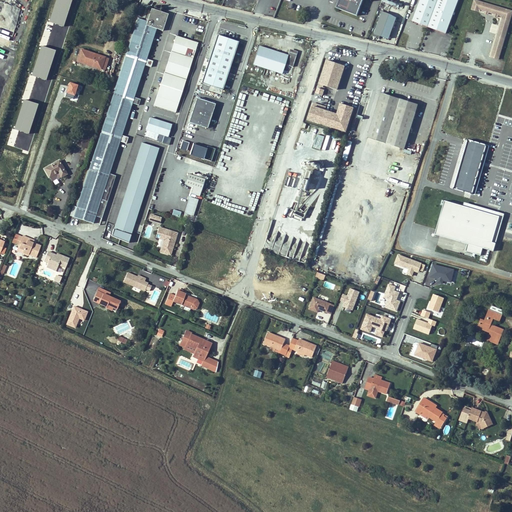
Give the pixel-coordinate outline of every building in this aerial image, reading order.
[(337,0),(335,7),(356,15),(361,0),(337,0)] [(446,34),(458,0),(420,0),(412,21),(446,34)] [(511,12),(511,11),(474,0),(472,9),(479,11),(480,9),(482,10),(486,11),(488,12),(495,14),(497,15),(501,16),(503,16),(503,19),(491,57),(498,59),(511,12)] [(126,51),(146,58),(156,27),(161,29),(166,13),(150,7),(145,20),(137,18),(126,51)] [(388,39),(395,20),(394,18),(382,13),(374,34),(388,39)] [(154,104),(175,111),(199,41),(176,34),(154,104)] [(219,34),(203,82),(224,90),(240,42),(219,34)] [(290,54),(261,44),(254,63),(283,73),(286,63),(294,66),(298,53),(291,51),(290,54)] [(106,57),(81,49),(77,62),(105,70),(109,59),(106,58),(106,57)] [(146,58),(126,51),(71,217),(91,224),(94,217),(99,218),(113,175),(108,174),(118,142),(123,143),(126,137),(121,135),(131,103),(137,105),(139,98),(133,96),(144,64),(149,66),(151,59),(146,58)] [(345,66),(327,60),(319,84),(337,90),(345,66)] [(419,104),(381,91),(368,136),(405,148),(419,104)] [(198,97),(189,121),(208,128),(216,104),(198,97)] [(310,106),(306,120),(346,133),(354,108),(339,103),(335,114),(310,106)] [(149,118),(145,131),(159,135),(157,142),(169,145),(171,138),(168,137),(171,124),(149,118)] [(354,132),(350,130),(341,157),(346,159),(354,132)] [(324,137),(317,134),(313,147),(320,149),(324,137)] [(86,140),(78,138),(76,143),(84,146),(86,140)] [(466,139),(452,187),(475,193),(487,145),(466,139)] [(182,141),(179,149),(186,151),(189,143),(182,141)] [(193,144),(189,156),(211,162),(214,150),(193,144)] [(160,152),(137,145),(112,226),(135,232),(160,152)] [(59,176),(65,174),(58,161),(43,168),(48,176),(57,172),(59,176)] [(300,190),(306,192),(310,172),(305,171),(300,190)] [(190,192),(200,195),(205,178),(188,173),(185,183),(193,186),(190,192)] [(193,215),(198,199),(190,196),(184,213),(193,215)] [(463,206),(445,201),(435,234),(469,244),(467,251),(481,255),(483,248),(494,251),(501,228),(505,214),(475,206),(464,203),(463,206)] [(170,250),(177,233),(159,226),(156,232),(160,234),(159,237),(163,239),(159,250),(165,253),(167,249),(170,250)] [(110,229),(106,238),(119,242),(122,233),(110,229)] [(124,234),(120,242),(133,247),(137,238),(124,234)] [(37,247),(30,244),(26,242),(27,239),(20,236),(19,237),(16,244),(15,247),(21,249),(20,251),(25,253),(33,256),(37,247)] [(20,251),(21,249),(15,247),(14,251),(24,255),(25,253),(20,251)] [(46,263),(46,265),(45,267),(54,271),(55,268),(57,265),(63,268),(67,258),(59,255),(58,256),(47,252),(43,262),(46,263)] [(394,265),(405,269),(403,275),(416,279),(422,263),(397,254),(394,265)] [(452,282),(454,269),(431,264),(426,284),(442,287),(444,280),(452,282)] [(144,282),(145,280),(137,277),(127,273),(123,282),(145,291),(145,289),(149,291),(152,286),(147,284),(148,283),(144,282)] [(333,289),(335,285),(325,281),(323,286),(333,289)] [(388,284),(383,298),(386,299),(383,307),(397,312),(400,302),(397,300),(399,292),(394,291),(396,287),(388,284)] [(346,295),(344,301),(348,303),(346,307),(355,310),(362,292),(353,289),(350,296),(346,295)] [(97,305),(101,296),(106,298),(107,294),(97,290),(91,303),(97,305)] [(195,300),(192,299),(193,298),(185,295),(186,294),(177,290),(175,296),(169,293),(165,304),(171,306),(173,301),(194,310),(197,308),(199,303),(197,300),(195,299),(195,300)] [(438,313),(444,298),(433,294),(427,308),(438,313)] [(106,298),(101,296),(97,305),(104,308),(105,306),(110,309),(115,311),(118,303),(106,298)] [(328,312),(331,303),(314,296),(309,308),(317,311),(319,308),(328,312)] [(503,330),(491,325),(493,318),(496,312),(502,315),(503,315),(505,310),(491,305),(484,322),(481,321),(478,327),(488,331),(488,330),(491,331),(491,332),(488,340),(498,344),(503,330)] [(201,316),(217,325),(222,316),(205,308),(201,316)] [(416,318),(412,329),(428,335),(432,325),(435,326),(436,321),(428,319),(430,313),(422,310),(419,319),(416,318)] [(500,321),(502,315),(496,312),(493,318),(500,321)] [(390,318),(382,316),(381,319),(365,314),(360,330),(384,338),(390,318)] [(209,348),(199,344),(201,339),(191,334),(191,335),(186,332),(181,343),(186,346),(185,348),(184,349),(194,354),(199,356),(198,359),(203,361),(205,357),(209,348)] [(285,339),(268,332),(264,343),(271,346),(270,349),(277,352),(278,349),(281,350),(284,344),(285,339)] [(295,350),(299,340),(293,338),(289,346),(289,348),(295,350)] [(211,343),(201,339),(199,344),(209,348),(211,343)] [(312,357),(317,346),(299,339),(299,340),(295,350),(298,351),(304,354),(312,357)] [(416,351),(410,350),(409,356),(433,362),(437,346),(430,344),(430,346),(418,343),(416,351)] [(289,346),(284,344),(281,350),(278,349),(277,352),(286,356),(289,348),(289,346)] [(216,362),(205,357),(203,361),(201,366),(214,372),(216,362)] [(190,371),(192,364),(180,359),(178,365),(190,371)] [(349,367),(332,361),(331,364),(348,370),(349,367)] [(344,380),(348,370),(331,364),(328,374),(327,377),(342,383),(343,380),(344,380)] [(387,394),(390,384),(381,380),(374,378),(374,379),(369,377),(365,386),(370,388),(370,390),(368,395),(375,398),(378,391),(387,394)] [(359,407),(361,400),(354,397),(352,405),(358,407),(359,407)] [(445,415),(442,413),(443,413),(435,408),(428,403),(429,401),(424,398),(419,406),(424,409),(421,412),(429,417),(436,422),(435,424),(441,428),(447,418),(444,416),(445,415)] [(421,412),(424,409),(419,406),(416,411),(428,419),(429,417),(421,412)] [(491,424),(487,415),(484,414),(485,413),(472,408),(472,409),(471,411),(464,408),(460,419),(467,422),(468,418),(478,422),(481,423),(483,427),(483,428),(491,424)] [(493,424),(487,412),(485,411),(485,413),(484,414),(487,415),(491,424),(493,424)]
